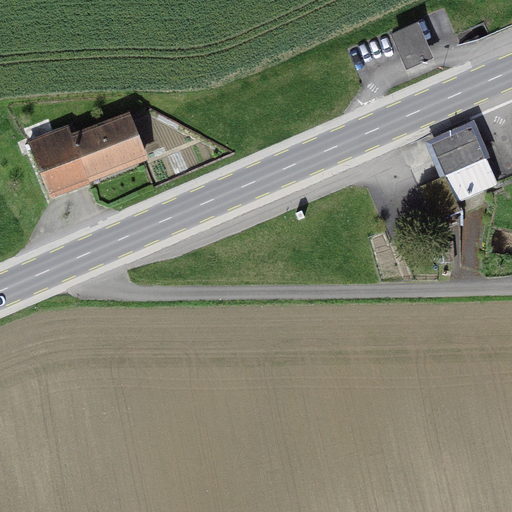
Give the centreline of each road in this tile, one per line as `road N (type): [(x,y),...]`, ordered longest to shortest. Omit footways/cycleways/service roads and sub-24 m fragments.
road 1 (primary): [(67,263),(497,78)]
road 2 (residential): [(67,263),(141,294),(511,287)]
